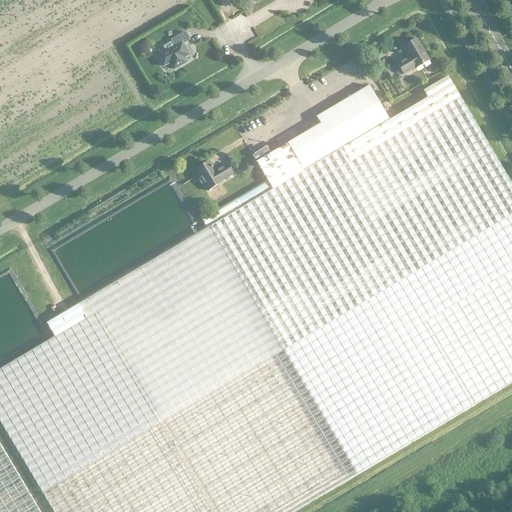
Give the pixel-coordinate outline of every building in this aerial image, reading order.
[(176,47),(158,58),(163,66),(170,62),(174,69),(186,62),(183,58),(189,55),(182,44),(190,40),(185,32),(171,40),(176,47)] [(417,39),(403,47),(408,57),(397,64),(404,75),(415,68),(415,69),(422,65),(422,66),(423,65),(423,64),(429,60),(417,39)] [(316,117),(320,124),(256,162),(272,190),(46,324),(51,332),(0,362),(0,428),(49,511),(295,511),(353,478),(358,475),(511,383),(511,186),(447,77),(423,91),(428,98),(389,120),(369,86),(316,117)] [(267,146),(252,155),(255,160),(270,151),(267,146)] [(210,162),(195,170),(208,191),(222,183),(221,181),(233,174),(227,164),(215,171),(210,162)] [(0,511),(40,511),(0,444),(0,511)]
